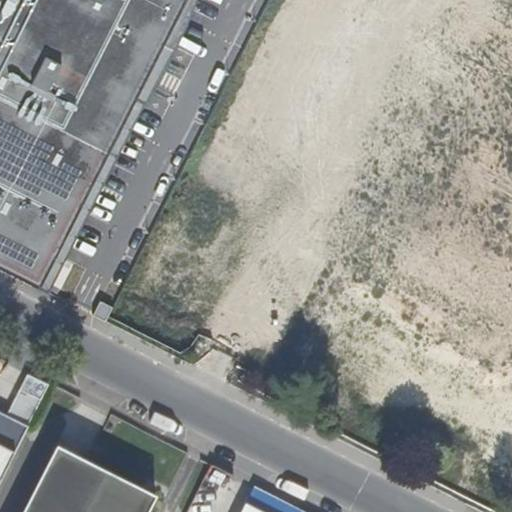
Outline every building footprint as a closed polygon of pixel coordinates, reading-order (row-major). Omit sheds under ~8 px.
[(342,281),(300,373),(511,469),(511,13),(491,4),(360,290),(342,281)] [(188,314),(233,213),(178,188),(132,289),(188,314)] [(26,380),(20,393),(40,402),(44,393),(37,390),(39,387),(26,380)] [(0,487),(30,429),(0,413),(0,487)] [(54,446),(20,511),(146,511),(154,497),(135,488),(91,465),(54,446)] [(482,493),(492,473),(472,462),(461,482),(482,493)] [(207,470),(188,509),(193,511),(213,511),(230,482),(207,470)]
